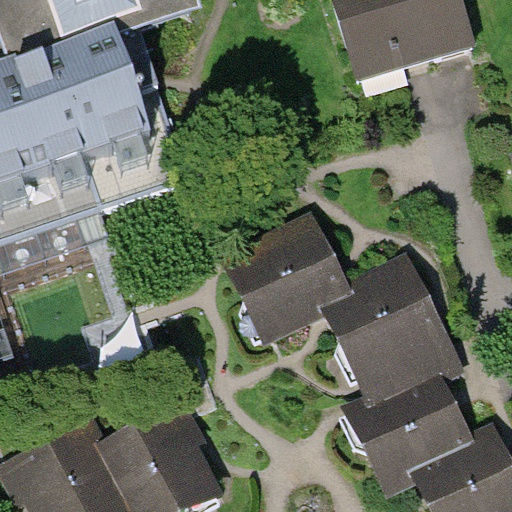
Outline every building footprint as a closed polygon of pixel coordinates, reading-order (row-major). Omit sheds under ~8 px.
[(0,0),(0,76),(2,83),(0,83),(0,248),(190,187),(143,41),(196,24),(188,0),(0,0)] [(323,0),(351,96),(475,60),(457,0),(323,0)] [(310,223),(219,263),(253,339),(344,299),(310,223)] [(456,378),(407,270),(317,311),(366,419),(456,378)] [(140,312),(96,323),(110,376),(154,365),(140,312)] [(469,453),(441,389),(347,431),(375,495),(469,453)] [(193,511),(221,500),(181,411),(96,449),(124,511),(193,511)] [(115,511),(72,435),(0,476),(0,487),(14,511),(115,511)] [(511,511),(511,475),(498,444),(408,484),(420,511),(511,511)]
